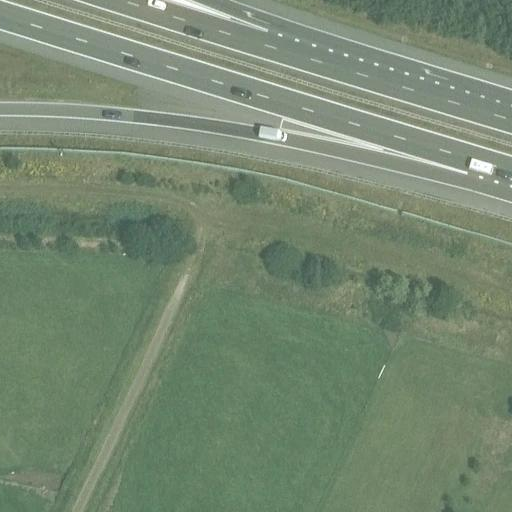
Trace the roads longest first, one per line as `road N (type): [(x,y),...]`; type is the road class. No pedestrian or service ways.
road 1 (motorway): [(0,16),(469,160)]
road 2 (motorway): [(0,111),(211,126),(469,160)]
road 3 (unclassified): [(71,511),(199,225)]
road 4 (motorway): [(511,120),(262,46)]
road 5 (motorway): [(262,46),(115,0)]
